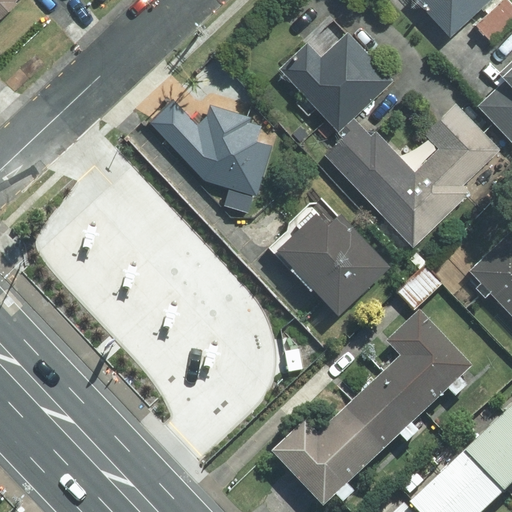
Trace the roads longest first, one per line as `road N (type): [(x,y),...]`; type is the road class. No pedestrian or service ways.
road 1 (residential): [(179,0),(0,168)]
road 2 (primary): [(147,511),(0,355)]
